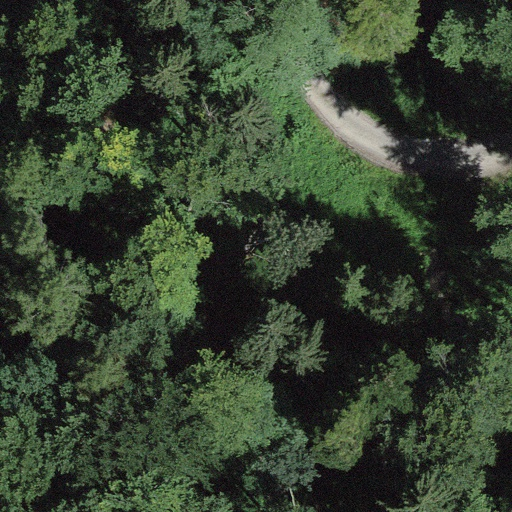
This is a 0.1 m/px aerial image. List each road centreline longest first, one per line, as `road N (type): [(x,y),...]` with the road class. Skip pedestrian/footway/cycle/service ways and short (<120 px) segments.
road 1 (track): [(260,0),(348,120),(405,151),(511,145)]
road 2 (track): [(66,511),(0,226)]
